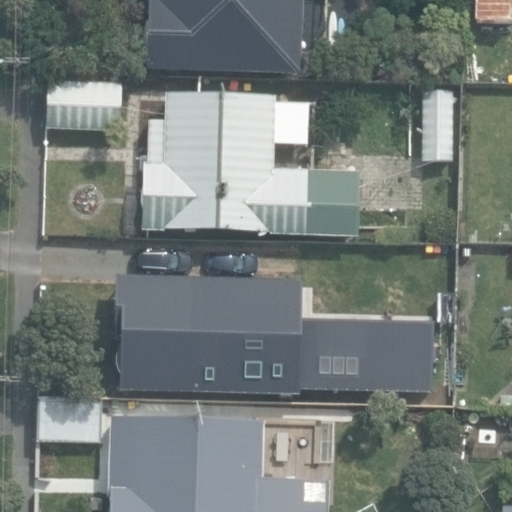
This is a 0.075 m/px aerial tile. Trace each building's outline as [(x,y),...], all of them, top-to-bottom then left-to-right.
[(150,0),(148,70),(301,76),(303,0),(150,0)] [(511,0),(477,0),(477,23),(511,24),(511,0)] [(49,128),(120,132),(123,84),(51,80),(49,128)] [(424,164),(453,165),(454,94),(425,93),(424,164)] [(274,170),(276,98),(165,95),(164,123),(148,123),(147,164),(144,164),(141,233),(358,240),(358,231),(404,232),(405,210),(358,208),(359,173),(274,170)] [(511,121),(499,121),(496,208),(511,208),(511,121)] [(120,392),(300,397),(300,394),(324,395),(325,356),(302,355),(304,281),(228,278),(228,264),(191,263),(191,278),(116,276),(114,339),(122,339),(120,392)] [(353,405),(353,384),(327,384),(327,405),(353,405)] [(38,444),(101,445),(101,401),(39,399),(38,444)] [(304,511),(306,477),(262,476),(264,420),(112,417),(110,511),(304,511)] [(463,445),(495,447),(497,422),(464,420),(463,445)]
